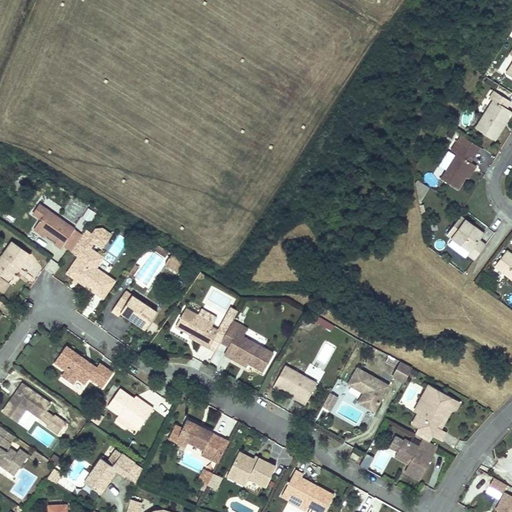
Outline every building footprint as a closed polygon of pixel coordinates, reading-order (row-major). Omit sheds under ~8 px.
[(489,98),(492,100),(474,128),(494,140),(511,112),(504,108),(509,101),(493,91),(489,98)] [(478,146),(463,137),(459,142),(456,141),(450,151),(456,154),(448,167),(441,179),(457,190),(465,177),(473,165),(468,162),(474,152),(478,146)] [(473,165),(465,177),(467,179),(475,166),(473,165)] [(418,201),(427,186),(417,180),(415,183),(418,201)] [(90,221),(96,213),(87,208),(82,216),(90,221)] [(76,234),(42,210),(35,220),(42,225),(36,232),(47,240),(57,247),(55,249),(61,254),(64,251),(75,234),(76,234)] [(468,254),(474,259),(485,245),(479,240),(484,233),(461,216),(447,234),(470,251),(468,254)] [(47,240),(36,232),(34,235),(45,242),(47,240)] [(82,239),(75,234),(64,251),(70,255),(82,239)] [(119,236),(108,252),(117,258),(128,242),(119,236)] [(28,257),(11,245),(0,260),(0,295),(1,296),(8,287),(6,285),(13,275),(16,271),(18,272),(28,257)] [(169,254),(157,247),(153,251),(165,259),(169,254)] [(511,254),(507,250),(495,266),(511,279),(511,254)] [(101,263),(84,251),(65,278),(73,283),(76,286),(94,298),(93,299),(100,304),(112,286),(93,273),(101,263)] [(185,264),(172,256),(165,266),(178,274),(185,264)] [(132,280),(139,269),(135,266),(128,277),(132,280)] [(157,318),(127,297),(112,318),(119,322),(121,319),(130,326),(132,323),(137,326),(135,329),(145,336),(157,318)] [(230,310),(218,332),(225,335),(226,334),(231,326),(237,314),(230,310)] [(183,314),(173,332),(188,340),(201,347),(199,350),(207,354),(216,337),(209,333),(211,329),(196,321),(183,314)] [(214,323),(199,315),(196,321),(211,329),(214,323)] [(246,335),(231,326),(226,334),(242,342),(246,335)] [(262,378),(272,359),(242,342),(226,334),(225,335),(223,340),(219,347),(226,351),(222,359),(230,364),(231,361),(245,368),(262,378)] [(223,340),(216,337),(207,354),(213,358),(219,347),(223,340)] [(201,347),(188,340),(186,343),(199,350),(201,347)] [(321,378),(334,345),(324,341),(310,374),(321,378)] [(87,381),(100,390),(110,377),(103,372),(98,380),(92,375),(95,370),(88,365),(87,367),(81,363),(83,361),(64,348),(52,365),(63,373),(59,379),(71,387),(75,381),(83,387),(87,381)] [(245,368),(231,361),(230,364),(244,371),(245,368)] [(98,380),(103,372),(110,377),(112,375),(99,365),(95,370),(92,375),(98,380)] [(403,389),(412,374),(401,368),(393,383),(403,389)] [(317,390),(286,372),(273,393),(280,397),(282,395),(293,402),(306,409),(317,390)] [(389,392),(357,374),(348,391),(363,399),(358,408),(374,418),(389,392)] [(49,407),(21,387),(15,396),(18,398),(14,403),(11,401),(2,414),(16,424),(25,412),(39,421),(43,414),(49,407)] [(416,432),(411,439),(419,443),(420,444),(424,446),(426,447),(430,440),(432,441),(436,433),(433,431),(444,413),(447,415),(454,412),(457,407),(426,389),(420,400),(425,403),(417,417),(410,429),(416,432)] [(143,409),(131,401),(117,391),(105,409),(117,417),(132,427),(137,431),(151,410),(144,406),(143,409)] [(331,409),(338,396),(329,391),(322,405),(331,409)] [(95,395),(91,400),(97,404),(100,398),(95,395)] [(143,409),(144,406),(133,398),(131,401),(143,409)] [(425,403),(420,400),(412,414),(417,417),(425,403)] [(305,411),(306,409),(293,402),(292,404),(305,411)] [(343,416),(358,422),(362,411),(347,406),(343,416)] [(436,433),(447,415),(444,413),(433,431),(436,433)] [(47,427),(52,420),(43,414),(39,421),(47,427)] [(132,427),(117,417),(114,421),(129,431),(132,427)] [(56,437),(64,426),(53,419),(52,420),(47,427),(45,429),(56,437)] [(200,457),(209,462),(220,440),(211,435),(201,429),(200,432),(195,430),(196,427),(186,422),(181,431),(177,440),(186,444),(202,452),(200,457)] [(167,442),(174,445),(177,440),(181,431),(174,427),(167,442)] [(14,440),(0,429),(0,439),(9,446),(14,440)] [(443,437),(436,433),(432,441),(439,445),(443,437)] [(0,466),(6,470),(10,465),(18,471),(27,458),(18,452),(15,456),(8,452),(5,456),(3,454),(6,450),(9,446),(0,439),(0,466)] [(184,450),(186,444),(177,440),(174,445),(184,450)] [(400,446),(393,442),(387,451),(395,455),(398,449),(400,446)] [(407,469),(404,475),(416,482),(429,460),(419,455),(424,446),(420,444),(419,443),(414,452),(401,444),(400,446),(398,449),(395,455),(392,460),(404,467),(406,465),(408,467),(407,469)] [(426,447),(424,446),(419,455),(429,460),(434,452),(426,447)] [(119,456),(115,452),(106,465),(110,468),(119,456)] [(33,453),(28,459),(36,465),(41,459),(33,453)] [(356,461),(358,456),(352,453),(349,458),(356,461)] [(100,461),(83,485),(98,496),(105,485),(104,483),(106,480),(108,481),(115,472),(123,478),(133,465),(119,456),(110,468),(106,465),(100,461)] [(245,484),(262,493),(273,473),(253,463),(251,465),(236,458),(224,483),(241,492),(245,484)] [(0,466),(0,469),(13,478),(18,471),(10,465),(6,470),(0,466)] [(134,486),(141,471),(133,465),(123,478),(134,486)] [(199,480),(217,488),(223,476),(205,468),(199,480)] [(53,487),(60,477),(52,472),(45,481),(53,487)] [(302,477),(294,473),(280,499),(288,503),(290,500),(307,509),(312,511),(320,511),(329,496),(309,485),(308,487),(306,486),(307,484),(300,480),(302,477)] [(57,483),(69,491),(73,486),(61,477),(57,483)] [(507,489),(494,482),(490,490),(502,497),(507,489)] [(511,511),(511,500),(505,496),(501,504),(503,505),(498,511),(511,511)] [(290,500),(288,503),(304,511),(305,511),(307,509),(290,500)] [(136,511),(139,504),(129,501),(125,511),(136,511)]
